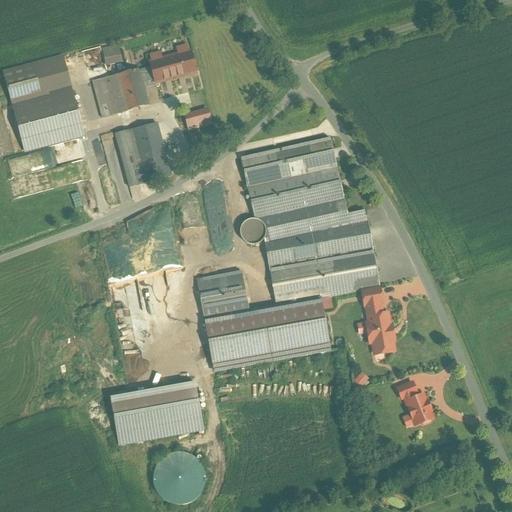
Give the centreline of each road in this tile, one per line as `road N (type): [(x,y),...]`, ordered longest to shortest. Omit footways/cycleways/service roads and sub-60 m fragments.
road 1 (unclassified): [(511,484),(407,237),(308,85)]
road 2 (unclassified): [(308,85),(247,141),(178,186),(0,261)]
road 3 (unclassified): [(299,73),(347,49),(511,4)]
